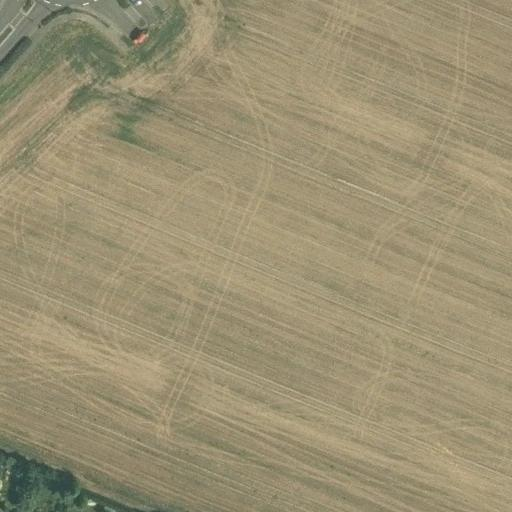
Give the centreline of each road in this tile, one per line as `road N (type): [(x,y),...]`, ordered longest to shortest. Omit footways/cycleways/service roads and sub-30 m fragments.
road 1 (residential): [(121,420),(142,367),(344,454)]
road 2 (residential): [(414,297),(344,454)]
road 3 (residential): [(344,454),(480,511)]
